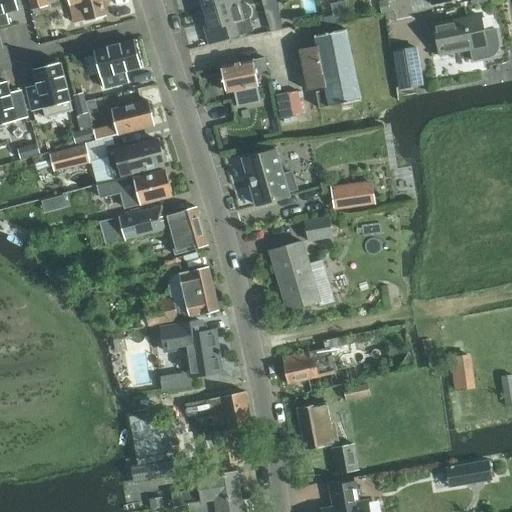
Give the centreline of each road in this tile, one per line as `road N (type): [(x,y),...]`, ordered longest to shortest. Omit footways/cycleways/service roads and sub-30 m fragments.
road 1 (tertiary): [(280,511),(252,348),(158,22)]
road 2 (track): [(439,308),(252,348)]
road 3 (track): [(79,410),(258,384)]
road 4 (residential): [(0,58),(158,22)]
